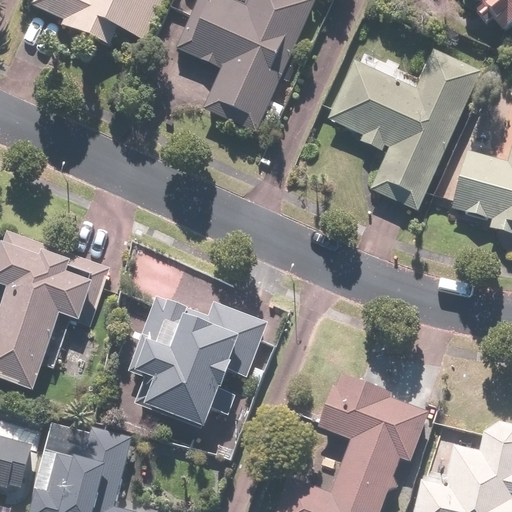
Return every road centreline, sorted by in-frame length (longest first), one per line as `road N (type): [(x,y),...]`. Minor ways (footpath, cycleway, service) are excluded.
road 1 (residential): [(511,317),(355,277),(0,112)]
road 2 (unknown): [(257,232),(353,0)]
